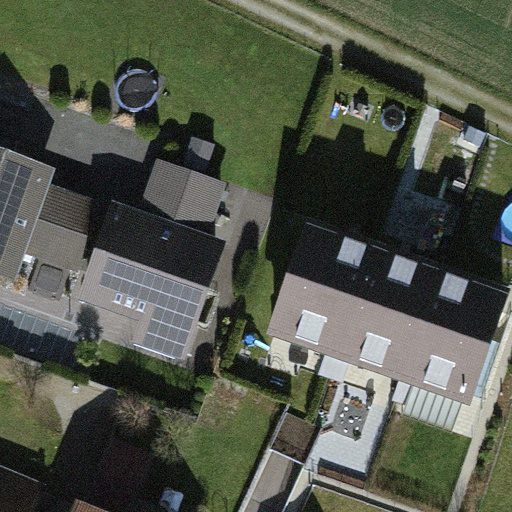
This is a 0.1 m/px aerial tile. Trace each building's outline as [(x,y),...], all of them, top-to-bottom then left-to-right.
[(0,139),(0,283),(29,296),(43,250),(83,269),(101,207),(60,191),(60,165),(0,139)] [(149,208),(125,204),(90,293),(153,320),(143,337),(214,358),(245,250),(214,241),(235,188),(164,167),(149,208)] [(378,251),(313,228),(278,330),(343,353),(378,251)] [(442,273),(378,251),(343,353),(405,374),(442,273)] [(508,296),(442,273),(405,374),(471,398),(508,296)] [(132,511),(155,460),(111,442),(80,511),(132,511)] [(0,511),(36,511),(43,497),(0,480),(0,511)]
